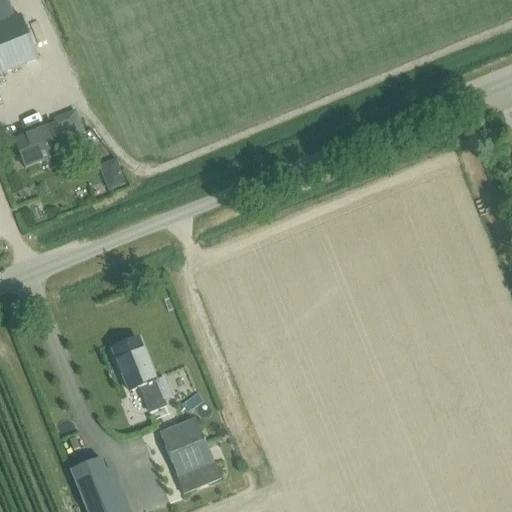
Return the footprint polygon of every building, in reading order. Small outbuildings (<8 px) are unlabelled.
[(20,17),(14,20),(6,0),(0,0),(0,76),(2,75),(38,61),(20,17)] [(14,144),(24,170),(66,153),(62,143),(72,139),(66,123),(55,128),(55,127),(14,144)] [(154,383),(138,341),(112,352),(128,393),(138,389),(143,400),(144,400),(148,409),(162,403),(154,383)] [(220,481),(213,465),(195,422),(159,436),(184,496),(220,481)] [(74,452),(80,450),(76,440),(70,443),(74,452)] [(129,511),(113,469),(106,472),(102,461),(70,473),(85,511),(129,511)]
